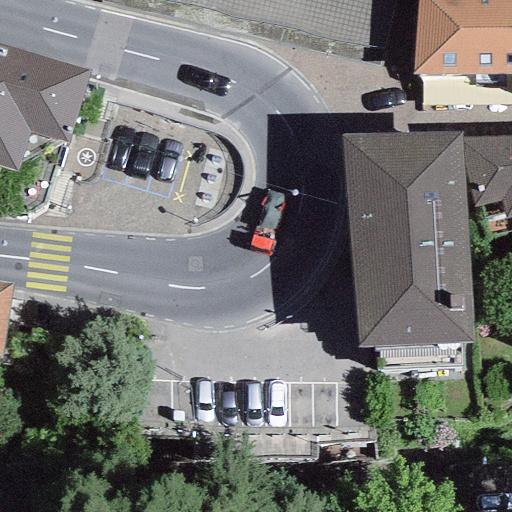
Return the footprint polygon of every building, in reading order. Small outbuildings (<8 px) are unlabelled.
[(511,0),(416,0),(411,74),(511,73),(511,0)] [(90,70),(0,45),(0,166),(17,171),(28,132),(69,143),(90,70)] [(462,132),(340,136),(356,348),(377,347),(377,368),(461,366),(460,341),(473,342),(462,168),(460,139),(462,132)] [(511,138),(460,139),(462,168),(474,207),(500,200),(506,220),(511,218),(511,138)] [(11,284),(0,282),(0,357),(1,358),(11,284)]
